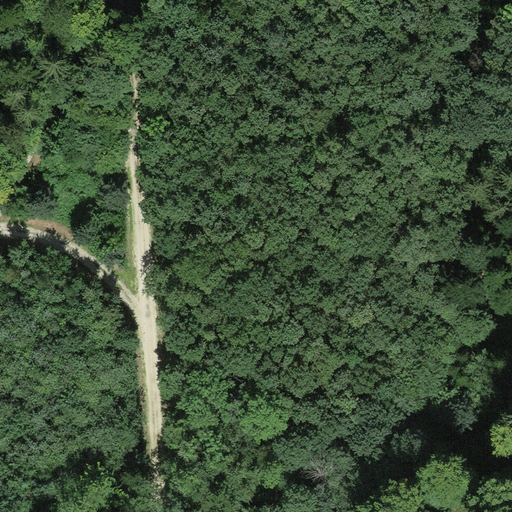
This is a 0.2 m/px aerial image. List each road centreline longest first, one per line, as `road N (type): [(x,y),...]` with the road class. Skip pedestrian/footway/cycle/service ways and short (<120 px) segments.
road 1 (track): [(118,0),(158,511)]
road 2 (track): [(354,511),(250,405),(143,321)]
road 3 (track): [(0,180),(112,0)]
road 4 (track): [(0,230),(31,228),(79,249),(117,278),(143,321)]
